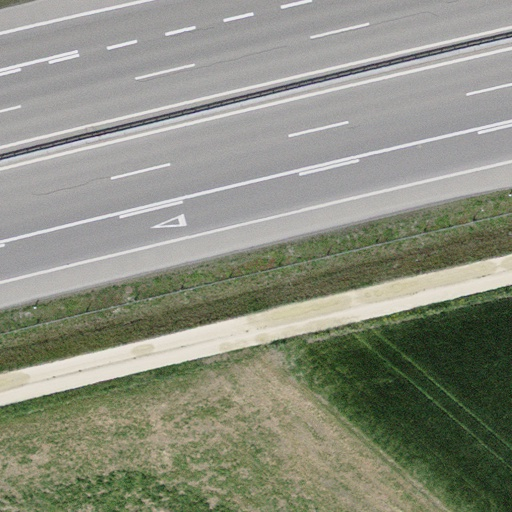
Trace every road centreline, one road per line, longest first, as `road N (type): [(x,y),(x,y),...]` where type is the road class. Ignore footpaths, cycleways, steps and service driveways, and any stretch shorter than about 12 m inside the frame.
road 1 (track): [(511,276),(0,401)]
road 2 (motorway): [(0,205),(511,83)]
road 3 (motorway): [(484,0),(0,110)]
